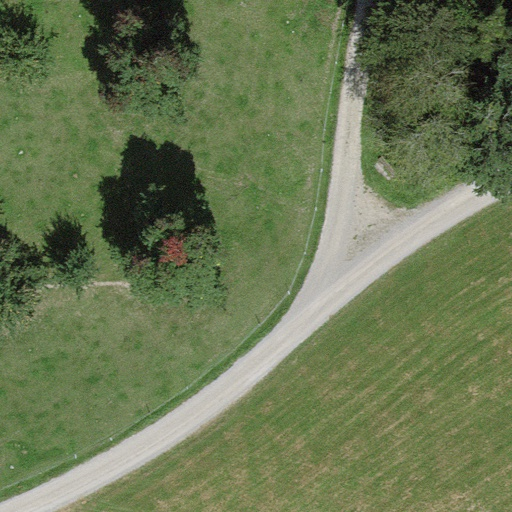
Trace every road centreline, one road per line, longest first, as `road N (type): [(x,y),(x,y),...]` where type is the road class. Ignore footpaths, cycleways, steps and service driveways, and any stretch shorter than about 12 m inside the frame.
road 1 (track): [(25,511),(129,460),(219,398),(367,253),(511,182)]
road 2 (track): [(367,253),(344,218),(377,0)]
